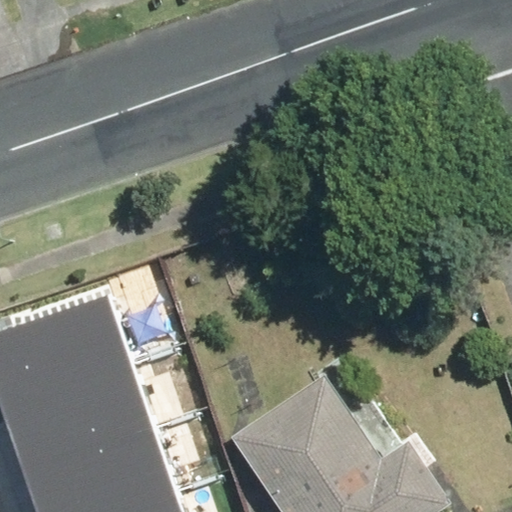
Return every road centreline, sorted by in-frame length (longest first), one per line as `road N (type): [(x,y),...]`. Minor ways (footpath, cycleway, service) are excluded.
road 1 (tertiary): [(0,154),(453,0)]
road 2 (tertiary): [(511,119),(469,0)]
